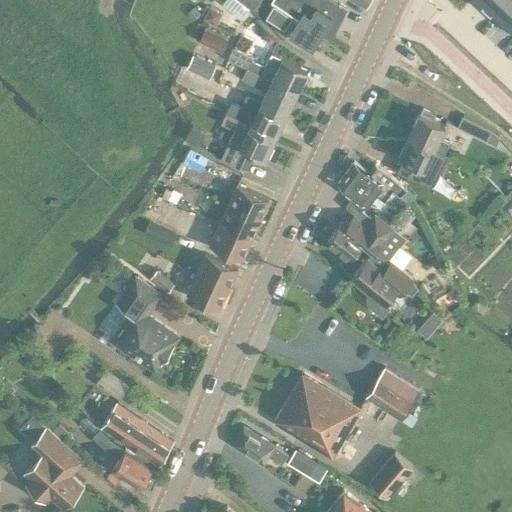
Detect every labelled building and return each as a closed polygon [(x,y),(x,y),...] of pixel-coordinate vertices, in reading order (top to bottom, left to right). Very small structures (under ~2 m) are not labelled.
[(238,0),(251,9),(258,0),(238,0)] [(274,0),(296,14),(299,16),(289,31),(312,46),(320,32),(330,38),(329,38),(330,38),(346,7),(334,0),(274,0)] [(511,0),(482,0),(483,0),(483,1),(502,18),(503,18),(511,26),(511,0)] [(265,16),(284,28),(292,15),(273,3),(265,16)] [(204,14),(202,18),(214,25),(219,16),(218,11),(209,5),(208,7),(204,14)] [(198,39),(222,51),(228,38),(205,26),(198,39)] [(241,64),(247,67),(297,90),(307,68),(271,51),(264,65),(252,59),(253,57),(233,47),(228,57),(241,64)] [(184,65),(209,77),(216,63),(191,52),(184,65)] [(266,89),(261,100),(286,112),(297,90),(247,67),(243,75),(250,78),(249,81),(266,89)] [(439,111),(444,91),(401,80),(396,100),(439,111)] [(230,101),(225,111),(275,135),(286,112),(261,100),(255,113),(230,101)] [(419,111),(408,134),(441,149),(446,138),(438,135),(444,123),(433,118),(435,113),(423,107),(420,112),(419,111)] [(275,135),(225,111),(221,121),(234,128),(221,156),(246,168),(254,152),(264,157),(275,135)] [(456,124),(486,138),(495,142),(498,135),(490,128),(461,114),(456,124)] [(441,149),(408,134),(398,156),(423,168),(429,155),(436,158),(441,149)] [(209,173),(230,183),(236,171),(214,161),(209,173)] [(368,171),(354,161),(337,183),(366,203),(374,192),(384,199),(392,188),(399,194),(406,188),(390,173),(375,163),(368,171)] [(428,187),(459,202),(464,192),(433,177),(428,187)] [(237,184),(228,204),(259,218),(269,198),(237,184)] [(374,250),(375,249),(387,259),(405,236),(399,232),(417,209),(408,202),(390,225),(374,212),(366,223),(353,213),(346,222),(342,219),(326,239),(348,256),(361,240),(374,250)] [(228,204),(218,224),(250,238),(259,218),(228,204)] [(148,221),(143,232),(171,245),(176,233),(148,221)] [(250,238),(218,224),(209,243),(241,258),(250,238)] [(205,252),(196,272),(228,287),(237,267),(205,252)] [(351,276),(369,291),(368,293),(367,296),(367,300),(368,302),(370,305),(382,315),(389,307),(383,302),(399,283),(412,293),(418,286),(412,277),(391,259),(383,268),(367,256),(351,276)] [(149,276),(166,290),(173,282),(156,268),(149,276)] [(228,287),(196,272),(187,292),(219,307),(228,287)] [(110,338),(117,343),(155,369),(174,342),(179,334),(148,313),(162,293),(135,274),(116,301),(129,310),(110,338)] [(472,306),(482,314),(487,307),(478,299),(472,306)] [(427,317),(417,329),(425,336),(435,324),(440,319),(432,312),(427,317)] [(366,394),(401,417),(419,388),(384,366),(366,394)] [(95,381),(119,397),(128,384),(105,368),(95,381)] [(274,419),(332,455),(361,408),(302,372),(274,419)] [(116,402),(109,412),(101,425),(135,447),(158,462),(173,440),(116,402)] [(287,452),(243,424),(232,442),(262,462),(267,454),(281,463),(287,452)] [(26,473),(30,477),(63,506),(83,484),(70,473),(83,458),(46,425),(32,440),(49,455),(31,476),(27,472),(26,473)] [(95,441),(119,456),(112,468),(139,485),(152,464),(101,432),(95,441)] [(294,448),(287,461),(301,470),(307,474),(315,461),(295,448),(294,448)] [(412,465),(395,450),(369,480),(387,495),(412,465)] [(109,471),(106,476),(115,484),(119,477),(109,471)] [(372,511),(345,490),(343,489),(342,491),(325,511),(372,511)]
